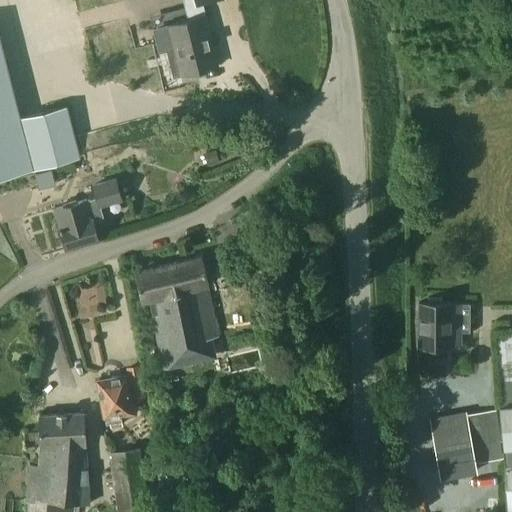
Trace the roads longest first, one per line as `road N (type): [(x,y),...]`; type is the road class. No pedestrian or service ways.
road 1 (unclassified): [(369,511),(349,110)]
road 2 (residential): [(0,294),(200,220),(305,133),(349,110)]
